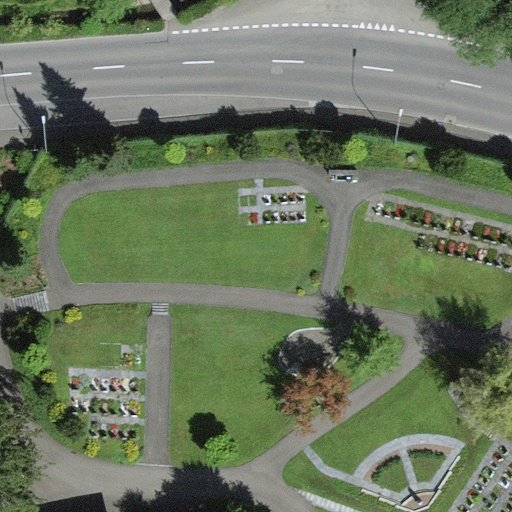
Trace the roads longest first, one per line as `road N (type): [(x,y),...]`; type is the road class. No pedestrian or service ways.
road 1 (tertiary): [(0,74),(284,60),(401,72)]
road 2 (residential): [(282,511),(258,497),(72,474),(25,443),(0,360)]
